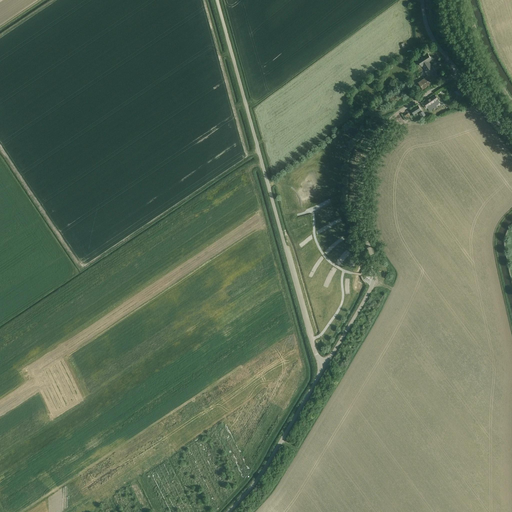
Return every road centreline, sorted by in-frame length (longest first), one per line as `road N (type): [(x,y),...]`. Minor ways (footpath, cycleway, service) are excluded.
road 1 (unclassified): [(325,365),(216,0)]
road 2 (unclassified): [(325,365),(374,278),(360,207),(367,151),(391,118),(459,73)]
road 3 (unclassified): [(228,511),(262,473),(325,365)]
